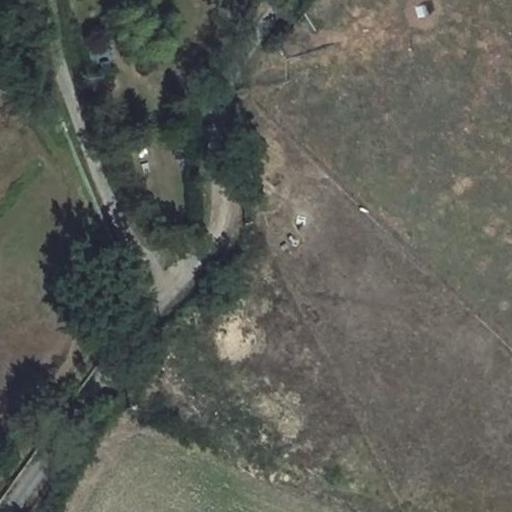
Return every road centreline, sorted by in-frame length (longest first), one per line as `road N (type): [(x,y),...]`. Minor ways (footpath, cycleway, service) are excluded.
road 1 (unclassified): [(35,0),(99,191),(179,282)]
road 2 (unclassified): [(179,282),(216,229),(217,138),(245,70),(289,0)]
road 3 (unclassified): [(179,282),(11,511)]
